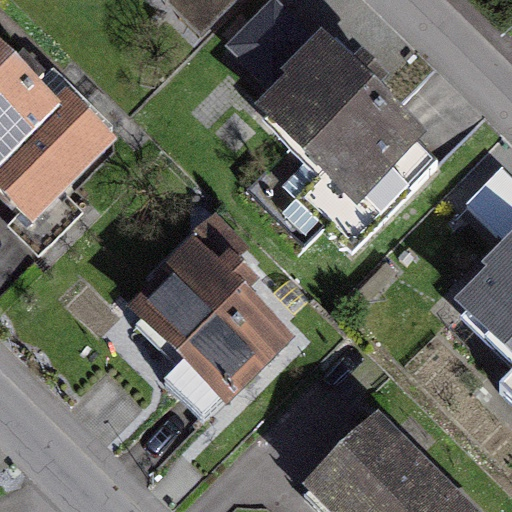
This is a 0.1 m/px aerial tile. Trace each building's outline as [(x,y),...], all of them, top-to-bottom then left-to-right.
[(352,231),(422,160),(361,100),(327,66),(257,136),(352,231)] [(0,193),(34,228),(112,152),(66,105),(57,113),(50,120),(0,69),(0,193)] [(511,372),(511,241),(447,303),(511,372)] [(209,409),(288,337),(205,246),(126,318),(187,384),(209,409)] [(466,511),(387,426),(313,494),(329,511),(466,511)]
